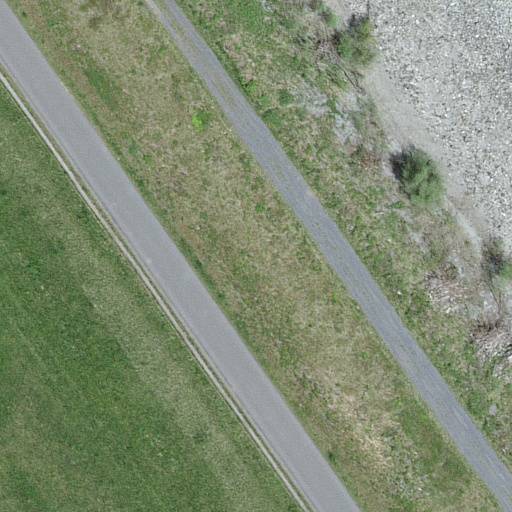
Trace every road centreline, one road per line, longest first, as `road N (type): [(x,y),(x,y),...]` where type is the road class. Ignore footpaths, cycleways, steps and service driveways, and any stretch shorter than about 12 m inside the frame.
road 1 (track): [(509,511),(152,0)]
road 2 (track): [(0,32),(335,511)]
